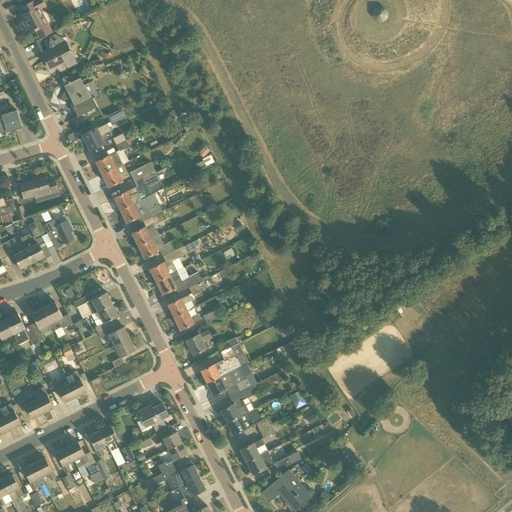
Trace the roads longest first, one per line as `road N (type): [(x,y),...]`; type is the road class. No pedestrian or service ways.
road 1 (residential): [(0,458),(171,373)]
road 2 (residential): [(171,373),(242,511)]
road 3 (residential): [(53,146),(53,129),(0,21)]
road 4 (residential): [(111,250),(171,373)]
road 5 (residential): [(0,296),(111,250)]
